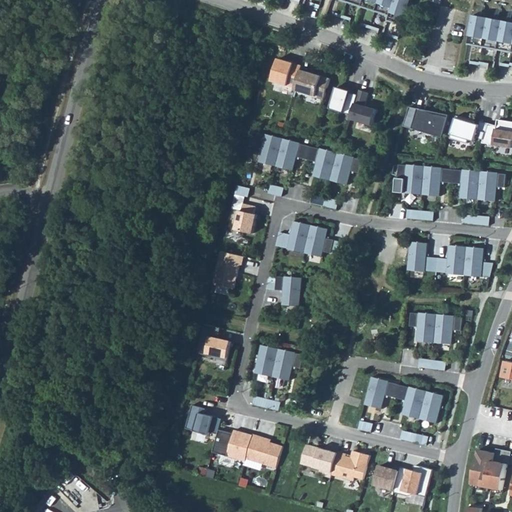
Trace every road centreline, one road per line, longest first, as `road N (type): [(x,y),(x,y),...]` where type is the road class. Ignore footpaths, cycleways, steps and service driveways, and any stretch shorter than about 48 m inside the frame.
road 1 (residential): [(511,235),(352,221),(291,206),(277,216),(236,399),(245,411),(331,429)]
road 2 (tertiary): [(100,0),(0,394)]
road 3 (residential): [(231,4),(432,82),(511,90)]
road 4 (residential): [(331,429),(458,459)]
